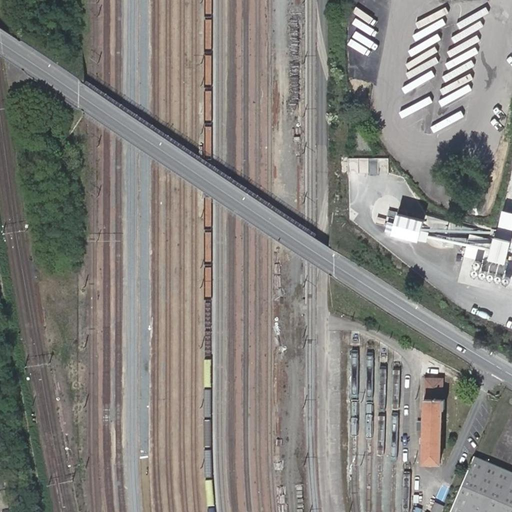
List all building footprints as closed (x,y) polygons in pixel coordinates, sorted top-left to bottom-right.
[(487,148),(493,129),(499,131),(502,121),(490,116),(480,145),(487,148)] [(511,233),(511,210),(502,208),(498,231),(511,233)] [(468,242),(465,254),(505,263),(510,238),(395,212),(390,233),(429,241),(430,234),(468,242)] [(444,379),(428,378),(425,462),(441,462),(443,411),(446,411),(446,401),(444,401),(444,379)] [(511,511),(511,472),(473,455),(451,507),(450,510),(454,511),(511,511)] [(443,511),(446,506),(437,502),(432,511),(443,511)]
